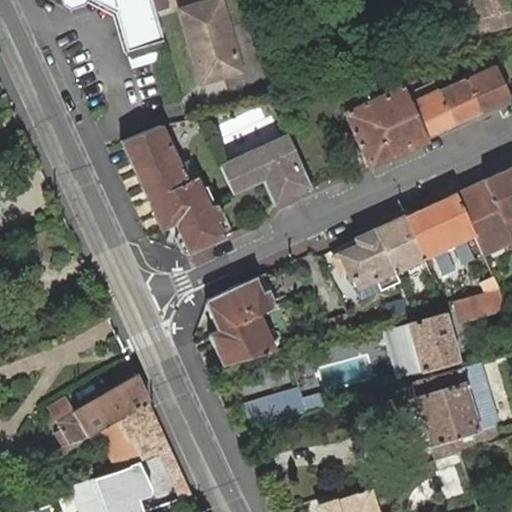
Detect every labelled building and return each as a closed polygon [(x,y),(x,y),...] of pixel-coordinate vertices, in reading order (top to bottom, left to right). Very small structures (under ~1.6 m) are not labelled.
[(94,0),(112,11),(125,50),(136,47),(134,40),(121,0),(94,0)] [(121,0),(134,40),(136,47),(161,39),(159,33),(149,0),(121,0)] [(203,66),(207,79),(237,71),(218,0),(213,0),(179,10),(196,68),(203,66)] [(511,0),(464,0),(473,36),(511,25),(511,0)] [(134,64),(160,61),(159,51),(133,54),(134,64)] [(476,73),(464,79),(478,110),(506,97),(492,65),(489,67),(487,62),(474,68),(476,73)] [(200,82),(207,79),(203,66),(196,68),(200,82)] [(400,86),(394,72),(380,75),(388,92),(400,86)] [(478,110),(464,79),(437,91),(452,122),(478,110)] [(406,101),(400,86),(388,92),(344,112),(353,133),(339,139),(352,168),(422,136),(406,101)] [(437,91),(436,88),(406,101),(422,136),(452,122),(437,91)] [(159,125),(118,141),(158,229),(172,223),(209,206),(196,177),(185,182),(177,164),(159,125)] [(286,133),(218,163),(234,195),(262,182),(274,204),(309,187),(286,133)] [(188,159),(177,164),(185,182),(196,177),(188,159)] [(506,232),(511,229),(511,167),(511,166),(482,179),(506,232)] [(477,246),(481,255),(510,241),(506,232),(482,179),(453,193),(472,235),(477,246)] [(402,217),(421,258),(472,235),(453,193),(402,217)] [(173,235),(181,253),(185,254),(222,237),(214,221),(223,217),(216,203),(209,206),(172,223),(177,233),(173,235)] [(230,233),(223,217),(214,221),(222,237),(230,233)] [(392,272),(421,258),(402,217),(372,230),(392,272)] [(356,246),(339,253),(329,257),(336,272),(344,268),(360,299),(397,283),(392,272),(372,230),(353,239),(356,246)] [(353,239),(335,247),(339,253),(356,246),(353,239)] [(205,301),(204,305),(216,331),(255,313),(273,305),(265,290),(260,292),(253,278),(205,301)] [(494,289),(452,301),(459,322),(499,311),(494,289)] [(387,306),(389,318),(410,312),(405,300),(387,306)] [(216,331),(206,335),(220,364),(271,350),(255,313),(216,331)] [(441,315),(379,331),(394,378),(455,361),(441,315)] [(475,364),(408,383),(431,460),(455,453),(511,434),(511,428),(511,426),(492,433),(489,422),(493,420),(475,364)] [(132,374),(55,422),(59,430),(54,433),(60,446),(84,437),(144,400),(132,374)] [(318,408),(315,398),(301,402),(304,412),(318,408)] [(84,437),(60,446),(66,458),(83,452),(100,442),(114,471),(139,460),(165,447),(144,400),(84,437)] [(94,477),(70,485),(78,511),(141,511),(138,500),(149,497),(152,488),(139,460),(114,471),(94,477)] [(373,511),(365,491),(328,505),(330,511),(373,511)]
